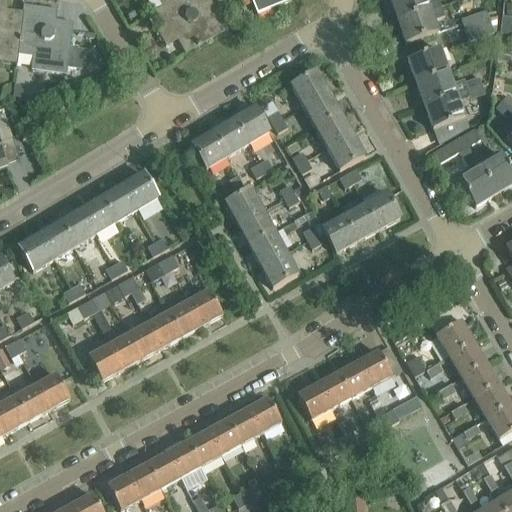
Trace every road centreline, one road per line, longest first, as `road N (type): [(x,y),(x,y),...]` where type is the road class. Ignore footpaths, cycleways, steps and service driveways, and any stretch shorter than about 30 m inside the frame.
road 1 (residential): [(8,511),(288,357),(456,252)]
road 2 (residential): [(456,252),(325,32)]
road 3 (residential): [(0,221),(165,123)]
road 4 (residential): [(165,123),(325,32)]
road 5 (residential): [(97,0),(165,123)]
